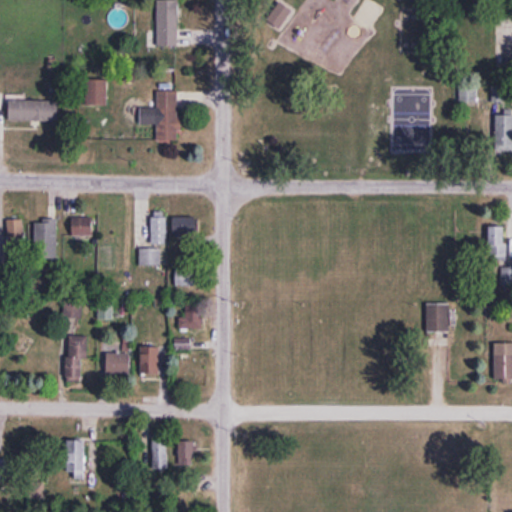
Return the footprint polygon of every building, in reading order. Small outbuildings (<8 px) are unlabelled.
[(179,0),(157,0),(157,46),(179,46),(179,0)] [(293,9),(280,1),(267,20),(281,29),(293,9)] [(158,91),(158,141),(178,141),(178,91),(158,91)] [(57,121),(57,100),(10,100),(10,121),(57,121)] [(496,151),(511,150),(511,110),(496,111),(496,151)] [(151,247),(140,247),(140,265),(167,265),(167,212),(151,212),(151,247)] [(199,234),(199,216),(173,216),(173,234),(199,234)] [(73,235),(93,235),(93,217),(73,217),(73,235)] [(13,249),(24,249),(24,220),(13,220),(13,249)] [(57,220),(35,220),(35,258),(57,258),(57,220)] [(506,226),(490,226),(490,256),(506,256),(506,226)] [(502,282),(511,282),(511,267),(503,267),(502,282)] [(99,319),(112,319),(112,303),(99,303),(99,319)] [(450,303),(427,303),(427,332),(450,332),(450,303)] [(202,329),(201,311),(179,312),(180,330),(202,329)] [(87,335),(69,335),(69,379),(87,379),(87,335)] [(191,339),(175,339),(175,349),(191,349),(191,339)] [(123,352),(101,352),(101,374),(129,374),(129,341),(123,341),(123,352)] [(511,341),(494,342),(494,380),(511,379),(511,341)] [(149,347),(149,354),(141,354),(141,374),(159,375),(159,347),(149,347)] [(153,469),(167,469),(167,439),(153,439),(153,469)] [(179,466),(197,466),(197,439),(179,439),(179,466)] [(85,440),(67,440),(67,474),(74,474),(74,480),(85,480),(85,440)]
